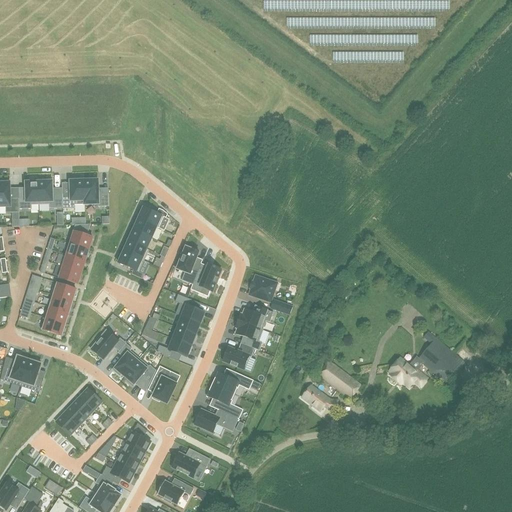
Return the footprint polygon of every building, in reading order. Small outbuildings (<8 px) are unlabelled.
[(88,181),(84,181),(85,205),(98,204),(98,207),(109,207),(108,193),(99,194),(98,180),(97,180),(97,178),(88,179),(88,181)] [(85,205),(84,181),(81,181),(81,179),(72,179),(72,181),(70,181),(71,195),(62,195),(63,208),(63,209),(75,209),(74,205),(85,205)] [(39,205),(38,182),(33,182),(33,180),(27,180),(27,182),(26,183),(26,196),(19,197),(19,199),(19,209),(31,209),(31,205),(39,205)] [(43,182),(38,182),(39,205),(49,204),(49,208),(63,208),(62,195),(52,195),(52,180),(43,180),(43,182)] [(19,199),(10,199),(10,181),(1,181),(1,183),(0,183),(0,207),(6,207),(6,213),(19,213),(19,209),(19,199)] [(143,208),(138,220),(157,228),(159,229),(164,218),(166,219),(168,215),(163,211),(159,209),(157,214),(143,208)] [(159,229),(157,228),(138,220),(133,230),(152,239),(156,228),(159,229)] [(74,233),(70,244),(89,250),(93,238),(87,236),(91,225),(75,225),(73,232),(74,233)] [(147,250),(152,239),(133,230),(128,241),(147,250)] [(149,251),(147,250),(128,241),(123,252),(144,262),(149,251)] [(85,261),(89,250),(70,244),(67,255),(85,261)] [(169,249),(164,247),(159,257),(165,259),(169,249)] [(193,267),(199,252),(192,250),(186,247),(181,259),(179,258),(176,267),(178,268),(177,269),(185,272),(181,281),(193,285),(199,270),(193,267)] [(139,273),(144,262),(123,252),(118,264),(133,270),(131,275),(142,279),(144,275),(139,273)] [(82,273),(85,261),(67,255),(65,254),(61,266),(63,267),(82,273)] [(154,267),(159,270),(164,260),(159,258),(154,267)] [(217,278),(221,270),(209,265),(206,273),(199,270),(193,285),(191,290),(198,293),(201,288),(212,292),(215,284),(217,285),(219,279),(217,278)] [(78,285),(82,273),(63,267),(59,279),(78,285)] [(275,290),(270,289),(273,282),(256,276),(254,283),(252,282),(250,289),(251,289),(249,295),(271,303),(275,290)] [(55,283),(52,295),(72,302),(76,290),(55,283)] [(38,291),(28,288),(27,293),(36,296),(38,291)] [(52,295),(48,307),(69,313),(72,302),(52,295)] [(204,313),(190,307),(193,301),(178,295),(175,302),(186,307),(182,317),(200,324),(204,313)] [(33,308),(34,303),(25,299),(23,305),(33,308)] [(284,313),(287,306),(274,301),(271,309),(284,313)] [(129,305),(121,312),(136,328),(143,321),(129,305)] [(48,307),(44,318),(65,324),(69,313),(48,307)] [(241,315),(238,321),(263,330),(266,322),(270,323),(273,313),(260,308),(258,315),(245,310),(243,315),(241,315)] [(31,313),(21,310),(20,316),(29,319),(31,313)] [(195,335),(200,324),(182,317),(178,328),(195,335)] [(65,324),(44,318),(41,330),(61,336),(65,324)] [(153,331),(157,321),(150,318),(146,327),(153,331)] [(263,330),(238,321),(236,328),(238,329),(236,334),(249,339),(246,346),(259,351),(262,343),(259,342),(263,330)] [(191,346),(195,335),(178,328),(173,339),(191,346)] [(120,339),(118,341),(106,331),(91,350),(104,360),(114,348),(119,352),(126,344),(120,339)] [(186,357),(191,346),(173,339),(169,350),(159,346),(157,351),(164,356),(170,358),(173,352),(186,357)] [(464,363),(436,339),(418,360),(447,384),(464,363)] [(124,377),(140,359),(130,351),(132,349),(126,344),(119,352),(118,353),(123,358),(114,369),(113,370),(120,376),(121,375),(124,377)] [(244,370),(249,357),(251,358),(255,349),(246,346),(240,344),(238,352),(228,348),(223,361),(230,364),(230,366),(237,368),(237,367),(244,370)] [(21,387),(30,361),(26,359),(27,358),(19,355),(19,357),(18,357),(13,370),(7,368),(3,381),(21,387)] [(413,370),(400,358),(390,371),(392,373),(390,375),(397,380),(398,378),(409,387),(414,381),(421,386),(428,378),(415,367),(413,370)] [(148,387),(156,371),(150,366),(150,367),(140,359),(124,377),(127,380),(126,381),(133,387),(134,386),(139,379),(148,387)] [(33,362),(30,361),(21,387),(39,393),(43,380),(37,378),(42,365),(40,364),(41,362),(34,360),(33,362)] [(351,400),(362,386),(330,361),(319,376),(351,400)] [(167,404),(176,384),(163,378),(166,370),(160,367),(153,381),(159,384),(153,397),(153,398),(152,399),(159,402),(160,401),(167,404)] [(218,373),(212,385),(234,395),(239,386),(249,390),(253,381),(234,372),(231,379),(218,373)] [(234,395),(212,385),(207,397),(220,403),(217,410),(239,420),(243,410),(230,405),(234,395)] [(330,400),(311,386),(302,397),(321,412),(325,407),(332,412),(339,412),(340,401),(330,400)] [(103,403),(88,389),(79,397),(94,412),(103,403)] [(94,412),(79,397),(71,406),(86,420),(94,412)] [(86,420),(71,406),(63,414),(78,428),(86,420)] [(237,422),(217,413),(214,419),(201,413),(193,427),(212,436),(215,428),(231,435),(237,422)] [(78,428),(63,414),(55,422),(70,437),(78,428)] [(145,453),(151,442),(144,438),(147,432),(138,424),(127,443),(145,453)] [(127,443),(122,453),(140,463),(145,453),(127,443)] [(179,453),(172,468),(193,478),(197,469),(204,472),(210,460),(193,452),(190,459),(179,453)] [(122,453),(117,463),(134,473),(140,463),(122,453)] [(106,467),(102,475),(118,485),(122,479),(129,483),(134,473),(117,463),(113,470),(106,467)] [(100,486),(95,493),(115,506),(122,496),(110,488),(114,483),(101,475),(95,483),(100,486)] [(190,496),(194,489),(179,481),(177,486),(174,486),(165,481),(163,484),(161,484),(158,491),(159,492),(158,495),(165,498),(164,500),(171,504),(172,502),(178,506),(185,493),(190,496)] [(24,499),(30,490),(19,483),(15,489),(7,484),(0,494),(0,506),(7,511),(13,502),(19,506),(24,499)] [(58,496),(62,490),(56,485),(51,492),(58,496)] [(40,511),(41,511),(35,508),(44,495),(32,487),(30,490),(24,499),(30,503),(23,511),(40,511)] [(86,497),(79,507),(86,511),(95,511),(97,510),(99,511),(111,511),(115,506),(95,493),(90,500),(86,497)] [(63,502),(58,499),(49,511),(64,511),(68,507),(62,504),(63,502)]
